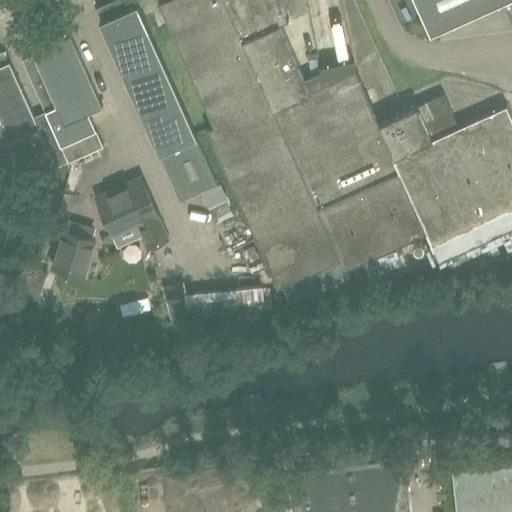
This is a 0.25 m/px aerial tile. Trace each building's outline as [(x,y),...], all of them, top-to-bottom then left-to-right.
[(151,32),(138,3),(137,4),(135,0),(114,0),(99,8),(104,20),(100,22),(181,201),(219,182),(151,32)] [(158,0),(214,123),(207,126),(229,176),(278,284),(283,282),(291,301),(350,274),(346,267),(347,266),(427,230),(440,258),(506,228),(511,225),(511,113),(507,103),(459,125),(444,92),(418,104),(418,103),(380,121),(356,68),(355,65),(320,71),(320,74),(306,80),(280,22),(289,18),(287,14),(290,0),(158,0)] [(416,0),(430,32),(502,0),(416,0)] [(33,53),(22,57),(46,110),(68,160),(79,155),(103,144),(96,129),(89,112),(103,106),(70,32),(67,33),(62,21),(28,37),(33,49),(32,49),(33,53)] [(0,264),(27,165),(28,159),(56,166),(68,160),(46,110),(35,114),(10,59),(7,60),(1,49),(0,49),(0,115),(1,118),(0,118),(0,264)] [(168,237),(157,214),(158,214),(141,176),(97,195),(119,244),(147,232),(153,244),(168,237)] [(96,236),(65,227),(54,265),(84,274),(96,236)] [(84,317),(84,327),(96,327),(96,317),(84,317)] [(410,511),(405,453),(292,465),(296,511),(410,511)] [(511,511),(511,461),(452,468),(456,511),(511,511)]
